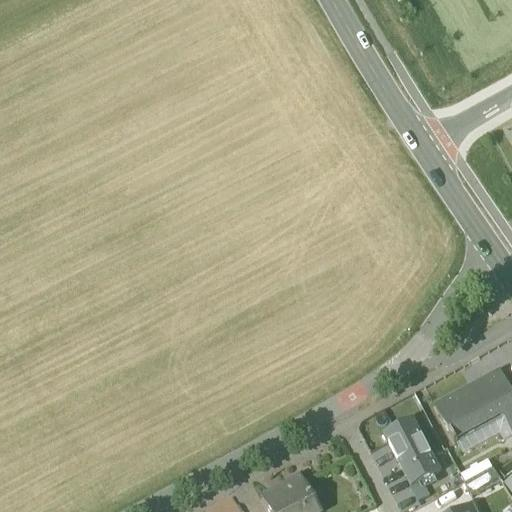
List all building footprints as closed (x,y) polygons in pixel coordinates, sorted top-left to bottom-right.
[(511,396),(500,375),(448,403),(469,435),(502,418),(511,435),(511,396)] [(469,435),(448,403),(436,410),(450,437),(449,437),(455,448),(458,447),(455,443),(469,435)] [(381,433),(408,486),(439,471),(413,418),(381,433)] [(493,471),(464,487),(472,501),(502,485),(493,471)] [(316,511),(300,481),(261,503),(266,511),(316,511)]
